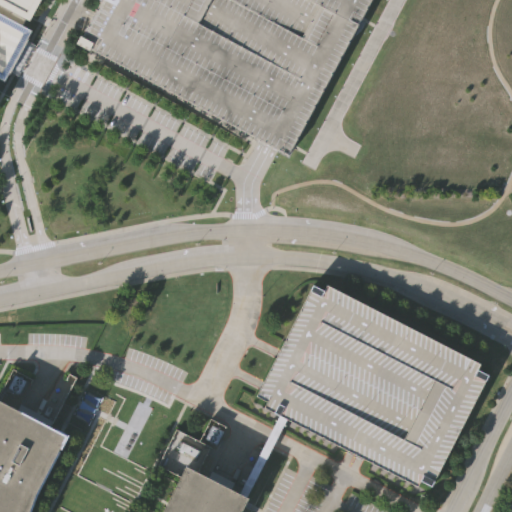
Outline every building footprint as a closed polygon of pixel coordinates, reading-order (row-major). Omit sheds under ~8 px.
[(29,36),(0,20),(0,0),(52,0),(32,38),(29,36)] [(81,39),(101,0),(371,0),(288,158),(264,144),(81,39)] [(0,20),(29,36),(4,81),(0,78),(0,20)] [(254,393),(307,286),(310,288),(313,283),(322,287),(324,282),(481,361),(475,373),(486,378),(434,481),(422,475),(417,483),(361,455),(348,448),(261,405),(264,398),(254,393)] [(0,511),(0,387),(9,369),(30,380),(17,407),(64,431),(56,445),(22,511),(0,511)] [(161,511),(187,463),(247,495),(238,511),(161,511)]
